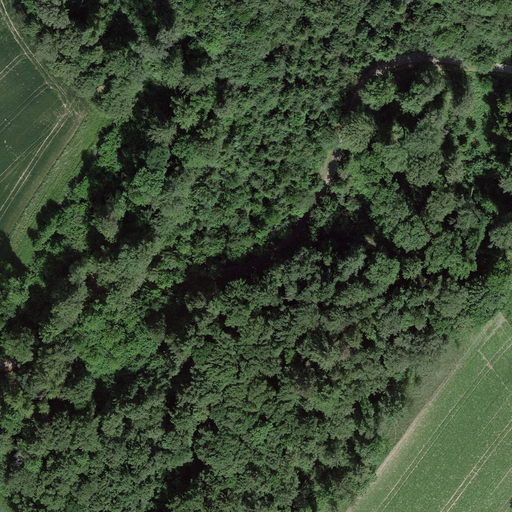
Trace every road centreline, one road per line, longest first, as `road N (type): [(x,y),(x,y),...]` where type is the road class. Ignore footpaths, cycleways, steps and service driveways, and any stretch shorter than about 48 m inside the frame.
road 1 (track): [(0,366),(26,354),(93,291),(237,268),(283,242),(319,192),(359,92),(386,65),(414,57),(511,69)]
road 2 (track): [(18,0),(21,22),(90,103),(0,271)]
